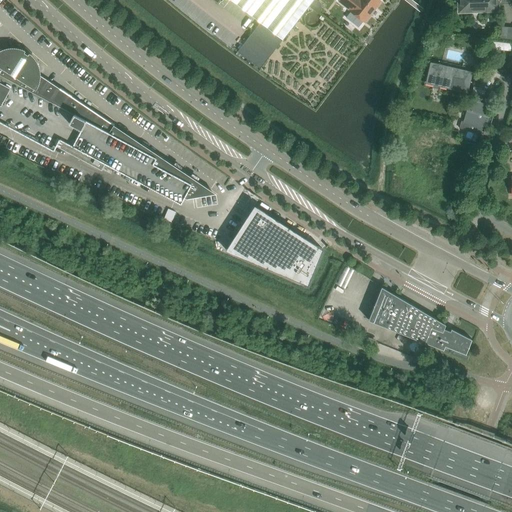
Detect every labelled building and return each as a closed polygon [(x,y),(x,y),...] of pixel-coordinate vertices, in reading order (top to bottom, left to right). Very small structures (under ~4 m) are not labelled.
[(213,0),(217,3),(219,0),(231,0),(282,40),(310,4),(313,0),(213,0)] [(315,8),(319,3),(314,0),(313,0),(310,4),(315,8)] [(364,22),(380,1),(378,0),(339,0),(339,1),(350,10),(350,11),(364,22)] [(511,4),(510,0),(458,0),(459,13),(498,11),(498,4),(511,4)] [(511,39),(511,27),(501,27),(500,38),(511,39)] [(37,62),(35,58),(32,54),(30,53),(29,54),(28,55),(25,53),(25,51),(26,51),(21,49),(17,48),(12,47),(7,48),(2,50),(0,48),(0,121),(5,124),(8,120),(69,152),(102,170),(106,163),(150,187),(180,203),(181,203),(183,200),(184,197),(192,184),(178,177),(176,176),(179,171),(113,127),(113,126),(114,125),(41,75),(40,71),(39,66),(37,62)] [(468,93),(472,72),(430,62),(425,83),(468,93)] [(486,129),(489,116),(484,114),(486,105),(470,100),(463,122),(461,121),(459,128),(481,134),(483,128),(486,129)] [(308,284),(323,249),(255,205),(226,250),(308,284)] [(414,306),(382,287),(368,320),(444,350),(445,346),(466,354),(472,339),(463,335),(451,329),(450,331),(444,328),(446,324),(414,306)]
